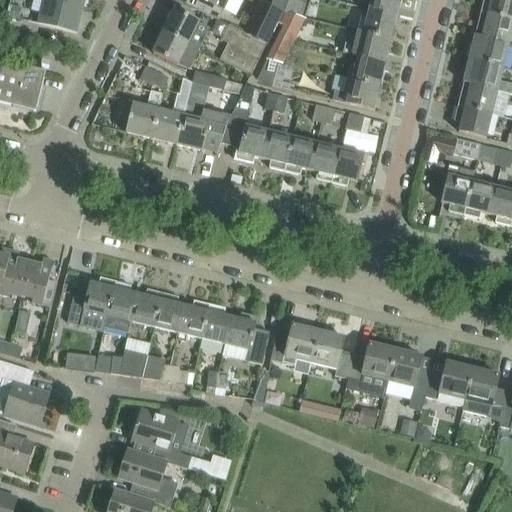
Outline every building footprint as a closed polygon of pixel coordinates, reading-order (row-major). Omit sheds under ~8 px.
[(33,0),(31,12),(41,15),(38,25),(76,35),(79,22),(74,21),(77,6),(52,0),(33,0)] [(200,0),(201,1),(197,10),(211,16),(215,7),(224,12),(229,0),(200,0)] [(273,0),(270,8),(282,14),(285,15),(289,0),(273,0)] [(309,6),(310,0),(293,0),(292,0),(289,0),(285,15),(303,20),(309,6)] [(400,10),(402,0),(366,0),(366,3),(371,4),(369,12),(396,19),(398,10),(400,10)] [(490,0),(484,0),(481,14),(511,21),(511,0),(491,0),(490,0)] [(266,46),(282,14),(270,8),(260,3),(244,35),(266,46)] [(174,12),(163,34),(199,51),(210,29),(174,12)] [(394,26),(396,19),(369,12),(368,19),(362,18),(358,33),(392,42),(396,26),(394,26)] [(511,21),(481,14),(475,38),(509,46),(511,34),(511,21)] [(305,20),(303,20),(285,15),(279,26),(283,27),(277,40),(294,44),(298,34),(305,20)] [(251,77),(266,46),(244,35),(228,27),(221,42),(228,45),(220,61),(251,77)] [(388,57),(392,42),(358,33),(355,47),(345,45),(343,55),(358,59),(385,66),(387,57),(388,57)] [(199,51),(163,34),(153,55),(178,67),(189,71),(199,51)] [(475,38),(469,60),(504,69),(509,46),(475,38)] [(283,65),(294,44),(277,40),(266,60),(283,65)] [(383,73),(385,66),(358,59),(356,67),(351,65),(347,80),(381,88),(384,73),(383,73)] [(287,67),(283,66),(283,65),(266,60),(266,62),(267,62),(258,80),(272,87),(293,92),(294,87),(282,84),(287,67)] [(469,60),(464,84),(498,93),(508,96),(511,96),(511,85),(500,83),(504,69),(469,60)] [(0,103),(35,112),(45,72),(0,61),(0,103)] [(166,79),(164,78),(146,69),(140,81),(163,93),(166,79)] [(245,88),(226,83),(226,81),(215,78),(215,77),(195,72),(192,84),(212,89),(212,90),(241,97),(245,88)] [(334,77),(331,92),(334,93),(332,102),(346,106),(373,112),(376,104),(377,104),(381,88),(347,80),(334,77)] [(184,118),(187,108),(189,99),(192,85),(184,81),(180,96),(177,96),(172,115),(159,112),(152,141),(177,147),(184,118)] [(464,84),(458,108),(492,116),(498,93),(464,84)] [(227,125),(220,146),(240,151),(239,153),(237,152),(235,161),(253,166),(255,159),(263,161),(269,133),(247,128),(251,112),(250,112),(256,91),(246,87),(245,88),(241,97),(231,118),(227,125)] [(152,141),(159,112),(163,96),(151,93),(147,109),(133,105),(125,134),(152,141)] [(274,113),(278,98),(269,96),(265,111),(274,113)] [(287,100),(278,98),(274,113),(283,115),(287,100)] [(321,124),(325,109),(316,107),(312,122),(321,124)] [(218,155),(227,125),(231,118),(187,108),(184,118),(177,147),(203,153),(203,151),(218,155)] [(458,108),(454,123),(461,125),(459,133),(486,140),(491,121),(492,116),(458,108)] [(334,112),(325,109),(321,124),(330,127),(334,112)] [(369,136),(372,121),(349,115),(346,130),(369,136)] [(284,173),(293,139),(269,133),(263,161),(271,163),(269,169),(284,173)] [(310,172),(316,145),(293,139),(284,173),(300,177),(302,170),(310,172)] [(481,147),(457,141),(453,156),(477,162),(481,147)] [(331,185),(340,151),(316,145),(310,172),(317,174),(316,181),(331,185)] [(357,184),(364,157),(340,151),(331,185),(347,189),(348,182),(357,184)] [(501,168),(504,153),(495,151),(492,166),(501,168)] [(511,162),(511,154),(504,153),(501,168),(510,170),(511,162)] [(448,178),(441,205),(450,207),(448,213),(464,217),(472,183),(474,174),(460,170),(449,167),(447,178),(448,178)] [(472,183),(464,217),(479,221),(481,214),(489,216),(495,189),(472,183)] [(511,193),(495,189),(489,216),(497,218),(495,225),(511,229),(511,223),(511,193)] [(0,296),(11,253),(1,251),(0,256),(0,296)] [(11,253),(0,296),(0,297),(9,300),(10,295),(22,298),(30,264),(18,261),(19,255),(11,253)] [(30,264),(22,298),(32,301),(31,304),(42,307),(53,263),(43,261),(42,266),(30,264)] [(74,295),(67,325),(81,328),(103,333),(104,329),(107,317),(115,284),(100,280),(99,287),(90,285),(87,298),(74,295)] [(131,323),(138,296),(130,294),(131,288),(115,284),(107,317),(104,329),(128,335),(131,323)] [(155,329),(163,295),(147,292),(146,298),(138,296),(131,323),(155,329)] [(179,335),(185,308),(177,306),(178,299),(163,295),(155,329),(179,335)] [(202,340),(210,307),(194,303),(192,310),(185,308),(179,335),(177,342),(185,344),(187,337),(202,340)] [(225,346),(231,319),(223,317),(225,311),(210,307),(202,340),(225,346)] [(239,321),(231,319),(225,346),(248,352),(246,362),(262,366),(270,334),(254,330),(255,327),(258,327),(259,319),(241,315),(239,321)] [(276,338),(270,363),(295,369),(297,362),(310,365),(318,334),(292,327),(289,341),(276,338)] [(318,334),(310,365),(336,371),(334,377),(349,381),(355,357),(342,353),(345,340),(318,334)] [(0,355),(6,357),(10,346),(0,342),(0,355)] [(22,349),(10,346),(6,357),(19,361),(22,349)] [(349,381),(346,392),(384,401),(388,384),(396,352),(369,346),(366,360),(355,357),(349,381)] [(122,360),(120,377),(142,380),(148,357),(125,351),(123,360),(122,360)] [(396,352),(388,384),(413,390),(409,407),(422,410),(424,401),(425,401),(431,375),(418,372),(422,358),(396,352)] [(148,357),(142,380),(167,383),(167,378),(170,369),(162,368),(163,361),(148,357)] [(112,359),(110,376),(117,377),(120,377),(122,360),(112,359)] [(84,360),(83,373),(95,374),(96,362),(84,360)] [(0,390),(1,391),(0,393),(0,416),(4,418),(20,423),(39,429),(49,396),(29,389),(23,387),(28,372),(0,363),(0,390)] [(431,375),(425,401),(464,410),(465,403),(473,371),(446,364),(443,378),(431,375)] [(167,378),(167,383),(187,386),(189,374),(179,373),(179,370),(170,369),(167,378)] [(473,371),(465,403),(490,409),(489,415),(491,416),(502,418),(508,394),(496,391),(499,377),(473,371)] [(214,390),(216,381),(217,375),(208,373),(207,389),(214,390)] [(263,373),(252,402),(254,403),(262,404),(269,374),(263,373)] [(226,391),(227,376),(217,375),(216,381),(214,390),(226,391)] [(500,427),(499,429),(511,432),(511,395),(508,394),(502,418),(500,427)] [(316,404),(313,417),(333,421),(336,409),(316,404)] [(140,413),(131,441),(156,448),(152,460),(166,464),(188,471),(191,459),(180,455),(188,428),(179,425),(176,424),(180,413),(160,411),(158,418),(140,413)] [(362,417),(360,426),(375,430),(377,421),(362,417)] [(12,426),(0,422),(0,468),(24,476),(34,445),(9,437),(12,426)] [(403,429),(402,437),(416,440),(417,433),(403,429)] [(128,453),(119,480),(145,488),(141,501),(154,504),(169,509),(177,484),(162,479),(166,464),(152,460),(128,453)] [(188,471),(201,475),(205,463),(191,459),(188,471)] [(12,511),(17,500),(0,494),(0,481),(0,482),(1,481),(0,480),(0,511),(12,511)] [(115,493),(109,511),(151,511),(154,504),(141,501),(115,493)] [(207,511),(211,502),(201,499),(198,511),(207,511)]
